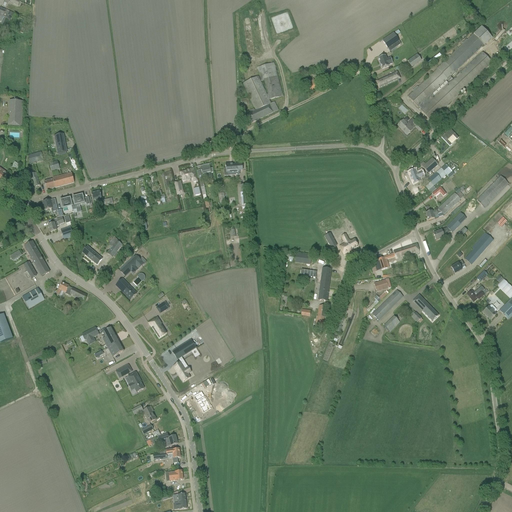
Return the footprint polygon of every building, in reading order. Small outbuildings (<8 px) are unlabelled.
[(5,18),(11,20),(14,13),(8,11),(5,18)] [(408,97),(418,108),(447,80),(450,83),(420,111),(430,121),(492,63),(482,52),(453,80),(450,77),(484,45),(484,46),(492,39),(481,27),(437,69),(437,70),(408,97)] [(401,45),(393,34),(382,41),(387,49),(393,45),(395,48),(401,45)] [(408,61),(412,67),(421,61),(416,55),(408,61)] [(385,56),(378,59),(382,69),(389,67),(388,66),(392,64),(390,59),(386,60),(385,56)] [(269,100),(283,97),(275,68),(276,67),(275,66),(274,66),(274,63),(257,68),(261,81),(264,81),(268,95),(266,95),(258,77),(243,84),(255,109),(250,111),(251,113),(243,117),(247,125),(278,111),(274,103),(271,104),(269,100)] [(397,72),(376,82),(379,89),(400,79),(397,72)] [(306,83),(308,87),(310,92),(318,88),(314,81),(309,84),(308,82),(306,83)] [(246,99),(240,100),(241,106),(242,106),(242,110),(245,110),(245,106),(250,105),(249,99),(246,99)] [(8,126),(21,127),(23,102),(9,101),(8,126)] [(412,130),(415,127),(419,131),(421,129),(413,120),(407,125),(403,121),(397,126),(401,130),(401,129),(404,132),(404,133),(407,136),(409,133),(410,134),(410,133),(412,130)] [(511,140),(503,132),(496,140),(506,149),(508,147),(509,149),(511,145),(511,140)] [(63,135),(54,136),(57,154),(67,152),(63,135)] [(41,153),(28,156),(30,165),(43,161),(41,153)] [(425,165),(422,168),(425,171),(428,174),(438,166),(432,159),(425,165)] [(49,164),(51,171),(60,169),(58,161),(49,164)] [(225,170),(224,170),(224,176),(235,176),(235,173),(239,173),(239,171),(242,171),(242,169),(242,164),(230,165),(230,164),(225,164),(226,167),(225,167),(225,169),(225,170)] [(212,169),(210,169),(209,165),(200,167),(200,169),(202,176),(207,175),(209,183),(210,186),(213,185),(213,182),(211,174),(213,173),(212,169)] [(0,181),(2,183),(8,174),(0,168),(0,181)] [(181,173),(183,181),(192,179),(193,182),(197,181),(194,169),(190,170),(190,171),(181,173)] [(432,177),(428,180),(430,182),(433,186),(437,183),(441,180),(446,175),(441,169),(436,173),(432,177)] [(415,171),(408,173),(410,178),(411,181),(413,185),(421,182),(419,179),(423,178),(421,172),(416,174),(415,171)] [(30,175),(31,180),(33,180),(35,187),(40,186),(36,173),(30,175)] [(53,180),(44,182),(46,191),(74,183),(71,173),(53,178),(53,180)] [(500,177),(476,201),(481,205),(485,209),(508,185),(500,177)] [(174,183),(177,195),(183,194),(180,182),(174,183)] [(425,214),(428,221),(439,217),(438,215),(442,214),(443,216),(460,200),(463,197),(463,196),(460,192),(461,191),(462,193),(464,191),(463,190),(465,188),(463,186),(456,192),(457,194),(456,195),(455,194),(438,209),(438,210),(432,212),(432,211),(425,214)] [(440,188),(432,194),(435,197),(439,193),(443,197),(446,195),(440,188)] [(100,192),(91,194),(92,199),(93,201),(96,200),(97,205),(101,204),(100,199),(101,199),(101,197),(100,192)] [(74,198),(73,198),(73,199),(74,202),(75,207),(75,206),(84,204),(86,204),(86,206),(90,205),(88,198),(85,199),(83,199),(82,196),(81,196),(79,197),(78,197),(78,196),(74,197),(74,198)] [(62,201),(61,201),(63,210),(67,208),(67,207),(71,206),(72,211),(73,211),(74,214),(77,213),(76,210),(75,206),(75,207),(74,202),(71,203),(70,200),(70,199),(66,200),(66,199),(62,200),(62,201)] [(42,203),(44,211),(51,209),(52,211),(58,210),(55,200),(50,201),(51,201),(50,201),(42,203)] [(451,223),(446,228),(447,229),(450,232),(451,232),(452,233),(456,230),(466,220),(460,214),(451,223)] [(57,220),(57,221),(53,222),(53,224),(48,226),(50,233),(57,231),(56,228),(59,227),(59,226),(64,224),(62,218),(61,218),(57,220)] [(73,234),(71,229),(70,227),(67,228),(68,230),(61,232),(63,237),(73,234)] [(444,230),(433,234),(436,241),(447,237),(444,230)] [(330,234),(325,237),(329,244),(334,241),(330,234)] [(465,260),(471,266),(475,262),(493,241),(485,234),(472,249),(474,250),(465,260)] [(345,244),(340,247),(344,255),(350,251),(358,247),(354,240),(350,242),(349,242),(347,239),(343,241),(345,244)] [(24,247),(42,277),(49,273),(32,242),(24,247)] [(118,242),(107,254),(112,258),(122,245),(118,242)] [(387,269),(385,261),(395,257),(396,260),(419,252),(416,245),(393,252),(394,254),(385,257),(386,258),(378,260),(379,261),(376,262),(373,263),(375,272),(387,269)] [(85,249),(82,253),(97,266),(100,262),(102,260),(94,253),(91,250),(87,247),(85,249)] [(10,255),(13,261),(22,256),(19,250),(10,255)] [(311,257),(296,255),(295,264),(310,266),(311,257)] [(144,264),(137,256),(120,272),(125,277),(133,269),(136,272),(144,264)] [(109,262),(107,260),(103,265),(111,272),(117,263),(112,259),(109,262)] [(464,265),(462,261),(451,268),(455,274),(462,270),(465,268),(464,265)] [(29,262),(24,266),(31,279),(36,276),(29,262)] [(318,301),(327,302),(331,270),(322,269),(318,301)] [(301,270),(300,276),(315,278),(316,272),(301,270)] [(476,279),(480,283),(487,275),(484,272),(476,279)] [(132,292),(127,287),(128,286),(122,280),(116,286),(130,300),(136,294),(133,291),(132,292)] [(374,284),(376,293),(388,289),(386,280),(374,284)] [(59,290),(56,294),(61,297),(63,292),(66,293),(65,294),(69,296),(70,294),(84,301),(87,296),(73,289),(72,289),(69,287),(62,284),(59,290)] [(467,295),(473,303),(478,300),(479,300),(484,296),(481,293),(484,291),(482,287),(474,294),(472,291),(467,295)] [(22,298),(29,309),(44,300),(38,289),(22,298)] [(372,315),(378,321),(403,298),(397,291),(372,315)] [(379,298),(381,300),(388,294),(386,292),(379,298)] [(511,298),(499,311),(508,320),(511,315),(511,298)] [(169,308),(165,302),(156,308),(158,312),(163,309),(164,312),(169,308)] [(314,329),(322,330),(324,318),(323,317),(325,307),(318,306),(317,316),(316,316),(314,329)] [(428,306),(422,312),(432,322),(439,317),(428,306)] [(489,308),(488,307),(483,313),(490,320),(496,315),(494,313),(496,311),(496,310),(492,306),(491,306),(489,308)] [(421,318),(416,313),(412,317),(411,317),(416,322),(421,318)] [(0,343),(12,339),(3,315),(0,316),(0,343)] [(157,318),(148,324),(151,328),(152,328),(159,339),(167,334),(161,326),(162,325),(157,318)] [(389,333),(399,324),(394,318),(383,327),(389,333)] [(93,338),(99,335),(95,328),(82,335),(85,342),(86,341),(89,346),(95,342),(93,338)] [(106,338),(103,340),(106,345),(107,348),(113,358),(124,351),(119,342),(111,328),(103,333),(106,338)] [(191,341),(173,352),(177,360),(195,349),(191,341)] [(97,373),(108,367),(102,356),(91,362),(97,373)] [(176,365),(173,367),(183,383),(186,381),(187,380),(190,378),(188,374),(191,372),(188,368),(185,370),(181,363),(182,362),(180,363),(177,365),(177,364),(176,365)] [(128,365),(116,371),(118,376),(121,374),(123,377),(127,375),(125,372),(130,369),(128,365)] [(113,369),(104,373),(107,378),(116,375),(113,369)] [(141,383),(136,373),(129,377),(131,379),(129,380),(132,384),(130,386),(132,390),(134,389),(137,393),(144,389),(140,383),(141,383)] [(31,380),(18,374),(13,386),(25,391),(31,380)] [(202,393),(194,397),(198,404),(200,406),(199,406),(204,414),(211,409),(202,393)] [(131,411),(134,415),(143,411),(140,406),(131,411)] [(152,412),(150,408),(143,412),(149,424),(156,420),(152,412)] [(151,425),(141,431),(143,435),(153,430),(151,425)] [(158,437),(160,443),(167,441),(168,447),(178,444),(175,436),(169,438),(167,434),(158,437)] [(160,455),(153,456),(153,461),(154,461),(172,459),(172,464),(178,463),(177,458),(180,458),(179,449),(174,450),(172,450),(169,450),(166,451),(159,453),(160,455)] [(176,481),(183,480),(182,471),(175,472),(165,473),(166,479),(169,478),(170,482),(176,481)] [(178,495),(173,496),(174,504),(173,504),(174,510),(179,510),(187,510),(185,494),(178,495)]
